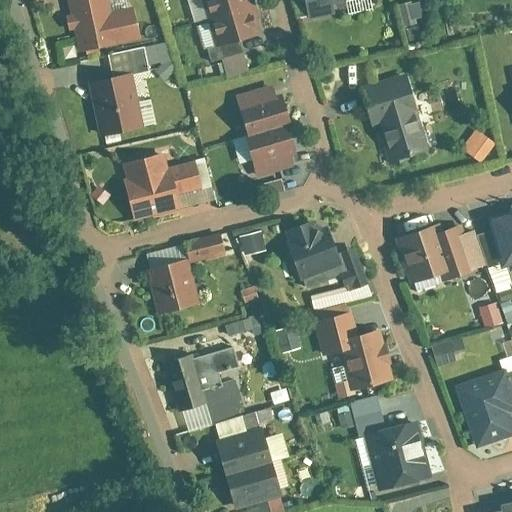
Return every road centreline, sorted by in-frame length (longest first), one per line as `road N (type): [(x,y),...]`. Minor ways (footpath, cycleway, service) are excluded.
road 1 (residential): [(359,202),(446,449),(473,464),(511,453)]
road 2 (residential): [(80,239),(167,511)]
road 3 (residential): [(80,239),(322,176)]
road 4 (residential): [(7,0),(80,239)]
road 5 (residential): [(272,0),(322,176)]
road 6 (residential): [(359,202),(511,163)]
